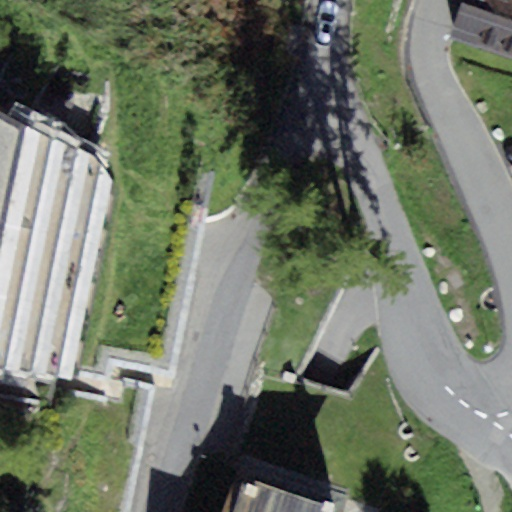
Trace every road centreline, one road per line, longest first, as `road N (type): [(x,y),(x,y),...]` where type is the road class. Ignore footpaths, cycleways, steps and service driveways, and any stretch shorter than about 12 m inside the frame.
road 1 (residential): [(328,0),(335,98),(426,362),(441,383),(511,436)]
road 2 (residential): [(437,0),(428,73),(511,289)]
